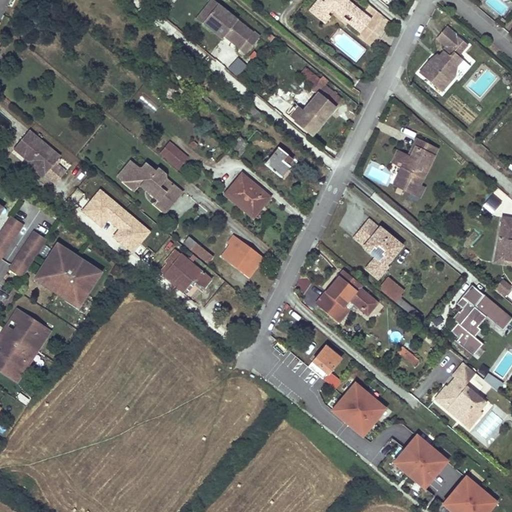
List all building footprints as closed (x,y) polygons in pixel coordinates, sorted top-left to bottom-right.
[(0,0),(0,17),(1,18),(9,0),(0,0)] [(360,32),(370,19),(346,0),(324,0),(323,1),(321,0),(317,0),(309,11),(320,20),(326,13),(330,8),(342,17),(346,11),(352,16),(347,22),(360,32)] [(222,36),(238,49),(252,31),(217,3),(201,23),(213,32),(216,29),(223,35),(222,36)] [(326,13),(320,20),(323,22),(329,15),(326,13)] [(216,29),(213,32),(220,38),(222,36),(223,35),(216,29)] [(244,53),(258,36),(252,31),(238,49),(244,53)] [(428,59),(417,72),(441,91),(453,77),(455,66),(461,60),(457,56),(466,45),(453,35),(441,49),(442,50),(438,55),(432,62),(428,59)] [(432,62),(438,55),(436,53),(428,59),(432,62)] [(299,74),(306,80),(314,86),(319,79),(292,56),(288,61),(301,72),(299,74)] [(237,78),(247,67),(237,58),(227,69),(237,78)] [(165,77),(155,89),(159,91),(175,104),(185,93),(165,77)] [(305,126),(314,133),(342,100),(324,85),(298,116),(292,111),(288,116),(303,128),(305,126)] [(261,121),(265,116),(251,105),(247,110),(261,121)] [(162,151),(169,142),(148,126),(141,135),(162,151)] [(312,136),(314,133),(305,126),(303,128),(312,136)] [(29,130),(14,149),(29,161),(31,158),(47,171),(44,174),(55,184),(66,171),(55,162),(60,156),(29,130)] [(233,152),(244,139),(239,135),(228,148),(233,152)] [(238,156),(249,143),(244,139),(233,152),(238,156)] [(435,148),(416,139),(412,147),(414,148),(409,157),(407,156),(402,153),(397,164),(402,166),(398,174),(399,174),(394,184),(419,195),(423,186),(418,184),(435,148)] [(162,151),(160,153),(178,168),(187,157),(169,142),(162,151)] [(292,158),(279,147),(275,151),(265,162),(280,175),(290,165),(287,163),(292,158)] [(272,149),(263,160),(265,162),(275,151),(272,149)] [(396,151),(391,161),(397,164),(402,153),(396,151)] [(29,161),(27,164),(42,177),(44,174),(47,171),(31,158),(29,161)] [(129,162),(117,177),(122,181),(134,166),(129,162)] [(137,169),(134,166),(122,181),(133,190),(136,186),(141,186),(146,186),(151,189),(151,194),(159,201),(156,205),(165,212),(181,192),(164,179),(164,175),(157,169),(155,172),(144,164),(141,169),(137,169)] [(232,201),(235,198),(251,213),(260,202),(263,204),(269,197),(241,173),(224,194),(232,201)] [(146,186),(141,186),(151,194),(151,189),(146,186)] [(151,232),(100,189),(83,210),(102,227),(108,221),(118,229),(113,235),(133,252),(151,232)] [(491,195),(482,205),(492,213),(501,202),(491,195)] [(232,201),(252,217),(263,204),(260,202),(251,213),(235,198),(232,201)] [(23,221),(12,214),(0,231),(11,239),(23,221)] [(511,217),(500,216),(495,250),(506,251),(504,259),(511,260),(511,217)] [(354,237),(362,245),(370,236),(378,227),(369,219),(354,237)] [(381,229),(378,227),(370,236),(373,239),(381,229)] [(35,229),(23,247),(34,254),(46,236),(35,229)] [(400,245),(391,237),(381,229),(373,239),(370,236),(362,245),(375,256),(365,267),(376,277),(386,265),(385,263),(400,245)] [(11,239),(0,231),(0,244),(5,248),(11,239)] [(222,256),(234,264),(245,272),(258,255),(233,236),(230,240),(233,242),(222,256)] [(208,263),(210,260),(213,257),(189,237),(184,243),(208,263)] [(62,247),(56,243),(53,249),(59,252),(62,247)] [(34,254),(23,247),(18,255),(29,262),(34,254)] [(53,249),(35,276),(44,281),(43,283),(68,299),(69,298),(78,304),(96,277),(90,273),(93,267),(82,260),(80,263),(71,257),(73,254),(62,247),(59,252),(53,249)] [(161,274),(178,253),(172,249),(163,260),(165,262),(158,271),(161,274)] [(504,263),(511,264),(511,260),(504,259),(506,251),(495,250),(493,262),(504,263)] [(161,274),(172,283),(183,292),(192,281),(202,289),(210,280),(178,253),(161,274)] [(82,260),(73,254),(71,257),(80,263),(82,260)] [(18,255),(11,265),(22,273),(29,262),(18,255)] [(131,257),(127,262),(135,268),(139,263),(131,257)] [(99,271),(93,267),(90,273),(96,277),(99,271)] [(358,285),(342,271),(324,292),(316,302),(337,320),(353,302),(365,313),(374,302),(357,287),(358,285)] [(35,276),(33,279),(41,285),(43,283),(44,281),(35,276)] [(423,311),(412,302),(400,293),(403,290),(387,278),(379,288),(417,318),(423,311)] [(511,287),(501,279),(499,282),(509,290),(511,287)] [(499,282),(493,289),(503,297),(509,290),(499,282)] [(471,304),(481,292),(469,283),(453,302),(459,307),(466,299),(471,304)] [(185,293),(190,297),(198,288),(193,284),(185,293)] [(510,316),(481,292),(471,304),(466,299),(459,307),(457,310),(456,309),(449,317),(455,321),(448,329),(456,336),(453,339),(470,354),(480,342),(471,334),(477,327),(474,324),(483,315),(499,329),(510,316)] [(68,299),(67,302),(76,307),(78,304),(69,298),(68,299)] [(0,370),(11,378),(17,369),(21,371),(28,360),(23,357),(30,346),(35,349),(42,339),(38,336),(44,327),(16,309),(10,318),(17,323),(11,332),(7,330),(0,340),(0,343),(2,345),(0,348),(0,370)] [(10,318),(0,332),(0,348),(2,345),(0,343),(0,340),(7,330),(11,332),(17,323),(10,318)] [(48,330),(44,327),(38,336),(42,339),(48,330)] [(422,337),(424,335),(426,333),(421,329),(418,333),(422,337)] [(35,349),(30,346),(23,357),(28,360),(35,349)] [(412,365),(414,362),(416,359),(401,346),(396,352),(412,365)] [(319,352),(307,366),(334,389),(340,382),(327,372),(339,358),(327,348),(322,354),(319,352)] [(470,406),(472,406),(479,398),(463,385),(475,371),(473,369),(463,361),(451,375),(456,379),(451,385),(453,387),(451,390),(444,385),(433,399),(459,420),(470,406)] [(21,371),(17,369),(11,378),(15,380),(21,371)] [(504,383),(489,373),(484,380),(499,390),(504,383)] [(354,382),(331,410),(347,423),(362,435),(385,407),(354,382)] [(408,443),(394,461),(409,474),(424,486),(440,467),(446,459),(416,434),(408,443)] [(466,475),(444,502),(455,511),(486,511),(496,500),(466,475)]
